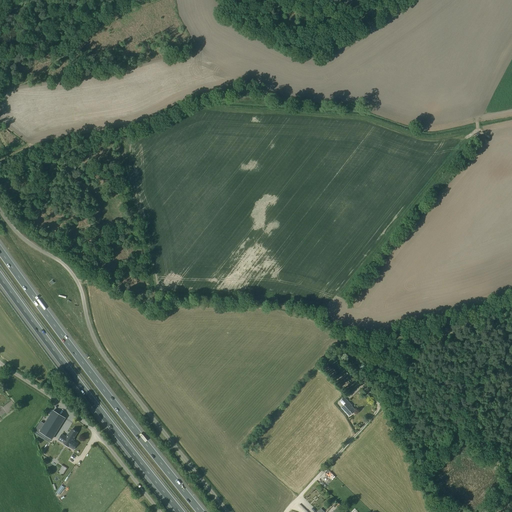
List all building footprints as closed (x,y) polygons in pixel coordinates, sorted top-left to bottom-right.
[(334,359),(324,368),(346,393),(356,383),(334,359)] [(351,362),(348,366),(355,373),(359,370),(351,362)] [(344,398),(340,401),(343,405),(341,408),(349,416),(355,410),(351,407),(352,406),(344,398)] [(65,418),(52,410),(42,426),(39,423),(33,433),(39,436),(41,433),(51,439),(65,418)] [(61,434),(58,440),(73,449),(76,444),(72,441),(73,439),(78,432),(72,428),(67,435),(68,436),(66,437),(61,434)] [(69,466),(76,454),(54,442),(46,456),(55,461),(56,458),(59,460),(57,463),(61,465),(59,467),(66,471),(69,466)] [(52,490),(58,489),(55,473),(49,474),(52,490)]
